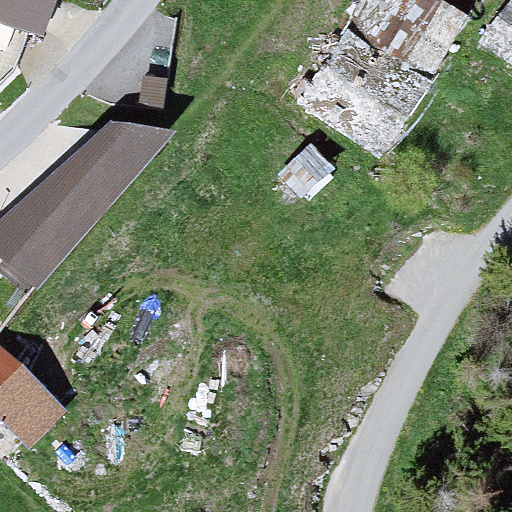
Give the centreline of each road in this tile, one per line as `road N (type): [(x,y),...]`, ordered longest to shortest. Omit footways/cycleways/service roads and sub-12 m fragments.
road 1 (residential): [(352,511),(383,413),(452,293),(511,212)]
road 2 (unclassified): [(134,0),(0,137)]
